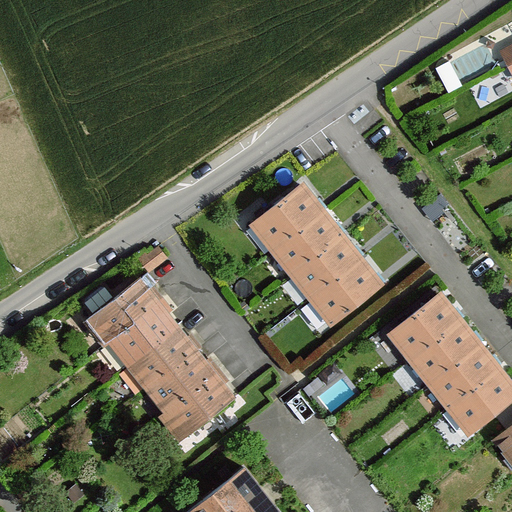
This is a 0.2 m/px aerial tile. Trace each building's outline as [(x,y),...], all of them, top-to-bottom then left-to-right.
[(302,176),(247,218),(331,325),(388,281),(302,176)] [(168,257),(158,244),(147,253),(146,251),(138,257),(149,271),(168,257)] [(234,396),(142,278),(115,299),(94,315),(89,319),(105,340),(110,336),(168,410),(166,412),(183,435),(234,396)] [(511,374),(443,285),(387,329),(469,435),(511,401),(511,374)] [(94,315),(115,299),(106,287),(85,303),(94,315)] [(511,431),(500,441),(511,455),(511,431)] [(283,511),(250,470),(196,511),(283,511)] [(36,494),(28,484),(19,491),(26,501),(36,494)] [(83,493),(77,485),(68,492),(74,499),(83,493)]
